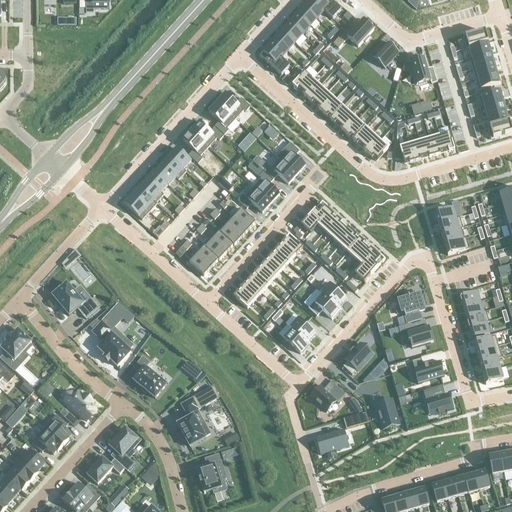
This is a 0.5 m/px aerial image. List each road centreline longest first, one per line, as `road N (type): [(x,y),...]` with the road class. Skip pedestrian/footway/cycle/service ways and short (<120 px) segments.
road 1 (residential): [(283,391),(306,379),(402,270),(427,257),(471,406),(511,395)]
road 2 (residential): [(234,58),(377,178),(402,179),(511,148)]
road 3 (residential): [(322,511),(511,439)]
road 4 (residential): [(96,204),(234,58)]
road 5 (residential): [(313,188),(205,304)]
road 6 (residential): [(364,0),(412,43),(500,18)]
road 7 (secondary): [(203,0),(100,113)]
road 8 (residential): [(18,302),(123,405)]
road 9 (residential): [(25,511),(123,405)]
road 10 (residential): [(101,211),(205,304)]
road 11 (residential): [(123,405),(157,437),(180,511)]
road 12 (residential): [(101,211),(18,302)]
